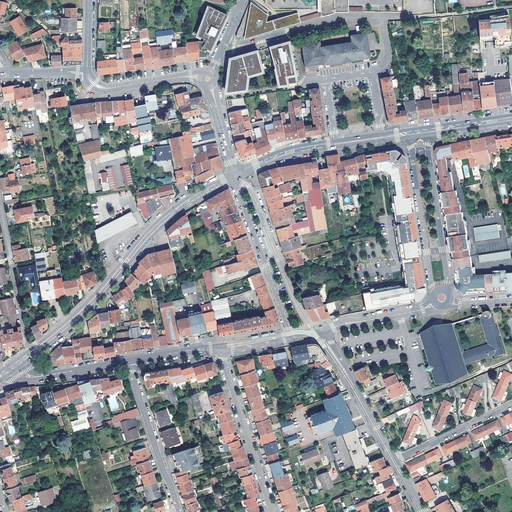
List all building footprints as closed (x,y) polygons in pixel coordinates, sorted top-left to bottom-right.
[(267,13),(250,0),(236,36),(245,33),(265,27),(266,22),(267,13)] [(319,0),(320,3),(297,9),(298,13),(300,21),(300,22),(335,13),(335,11),(334,0),(319,0)] [(348,7),(347,0),(334,0),(335,11),(348,11),(348,7)] [(65,13),(65,17),(76,17),(82,17),(82,12),(76,12),(76,11),(75,11),(75,8),(63,8),(63,13),(65,13)] [(186,42),(187,60),(195,58),(208,55),(225,19),(206,10),(195,34),(200,37),(200,38),(197,37),(187,38),(186,39),(186,42)] [(298,13),(281,18),(288,20),(296,18),(297,22),(300,21),(298,13)] [(490,19),(478,20),(479,36),(483,36),(483,40),(484,41),(494,40),(495,46),(504,45),(504,42),(511,41),(509,22),(505,22),(505,16),(501,16),(497,16),(497,19),(490,20),(490,19)] [(28,30),(20,17),(11,22),(19,36),(28,30)] [(61,17),(61,30),(76,29),(76,17),(65,17),(61,17)] [(281,18),(266,22),(265,27),(245,33),(244,39),(262,33),(300,22),(300,21),(297,22),(296,18),(288,20),(281,18)] [(109,31),(109,21),(99,21),(100,31),(109,31)] [(175,62),(172,48),(172,44),(169,44),(170,48),(161,50),(160,44),(160,42),(171,41),(171,37),(173,37),(173,32),(172,29),(156,31),(156,38),(157,43),(161,65),(168,64),(175,62)] [(370,57),(366,33),(352,36),(353,42),(321,47),(324,64),(345,60),(365,57),(370,57)] [(82,45),(82,40),(77,40),(68,41),(68,38),(65,38),(63,39),(59,36),(53,36),(52,38),(61,47),(62,47),(82,45)] [(140,38),(140,37),(138,37),(138,42),(134,43),(131,43),(133,53),(142,52),(140,41),(140,38)] [(143,37),(140,38),(140,41),(142,52),(144,52),(147,52),(147,54),(145,55),(143,55),(143,57),(145,68),(149,67),(153,67),(149,44),(148,37),(143,37)] [(121,44),(122,48),(125,71),(131,70),(135,69),(133,58),(133,53),(131,43),(130,43),(129,39),(122,40),(122,44),(121,44)] [(17,41),(8,46),(16,60),(25,55),(22,49),(17,41)] [(295,73),(289,41),(283,43),(275,45),(270,46),(275,65),(280,84),(287,83),(286,75),(295,73)] [(321,47),(320,41),(302,44),(306,67),(324,64),(321,47)] [(180,61),(187,60),(186,42),(179,43),(179,47),(172,48),(175,62),(180,61)] [(149,44),(153,67),(156,66),(161,65),(157,43),(152,44),(149,44)] [(25,55),(29,61),(46,57),(42,44),(22,49),(25,55)] [(62,47),(63,66),(67,65),(75,64),(81,64),(82,46),(82,45),(62,47)] [(52,62),(52,67),(56,66),(61,66),(61,48),(58,48),(58,54),(59,54),(59,55),(51,56),(52,60),(52,62)] [(125,71),(122,48),(119,48),(120,59),(116,59),(118,71),(122,71),(125,71)] [(253,52),(230,58),(227,79),(226,90),(246,88),(247,75),(262,70),(256,51),(253,52)] [(108,73),(118,71),(116,59),(116,54),(105,55),(105,60),(97,62),(97,72),(99,74),(108,73)] [(145,68),(143,57),(133,58),(135,69),(140,69),(145,68)] [(450,90),(447,90),(449,113),(454,112),(462,111),(460,83),(459,73),(458,70),(458,63),(452,64),(455,96),(451,97),(450,90)] [(462,73),(459,73),(460,83),(468,82),(467,72),(462,73)] [(492,106),(497,105),(494,88),(494,81),(480,82),(479,72),(477,72),(478,77),(478,80),(481,108),(483,107),(492,106)] [(393,87),(391,76),(380,78),(383,91),(393,89),(392,87),(393,87)] [(494,88),(497,105),(504,104),(511,103),(509,78),(494,80),(494,88)] [(478,80),(471,81),(474,109),(476,108),(481,108),(478,80)] [(474,109),(471,81),(468,82),(460,83),(462,111),(465,110),(467,110),(468,110),(474,109)] [(1,86),(3,96),(5,105),(10,104),(9,102),(9,99),(10,99),(15,98),(13,86),(12,84),(1,86)] [(19,85),(13,86),(15,98),(17,105),(22,104),(23,106),(31,105),(29,96),(28,97),(25,85),(23,86),(23,84),(19,85)] [(32,84),(25,85),(28,97),(29,96),(31,105),(35,104),(32,88),(32,84)] [(44,86),(32,88),(35,104),(36,108),(48,106),(45,91),(44,86)] [(312,96),(313,98),(321,97),(319,88),(309,89),(310,97),(312,96)] [(430,90),(433,115),(435,115),(439,114),(441,114),(449,113),(447,90),(447,88),(430,90)] [(393,89),(383,91),(386,105),(395,103),(396,103),(394,93),(393,93),(393,89)] [(426,100),(418,102),(416,102),(418,119),(426,116),(433,115),(430,90),(425,90),(426,100)] [(181,105),(190,104),(189,99),(188,92),(188,91),(176,94),(179,106),(181,105)] [(403,93),(406,109),(408,119),(409,121),(414,120),(418,119),(416,102),(415,100),(409,101),(407,93),(403,93)] [(145,100),(146,104),(147,110),(149,110),(153,109),(152,107),(157,106),(156,95),(151,95),(145,97),(145,100)] [(195,103),(198,113),(199,113),(207,110),(202,95),(189,99),(190,104),(195,103)] [(50,99),(52,107),(67,104),(65,96),(50,99)] [(312,107),(322,105),(321,97),(313,98),(313,100),(311,100),(311,101),(312,107)] [(136,125),(138,124),(134,106),(134,102),(133,99),(128,100),(125,100),(129,122),(135,121),(136,125)] [(299,137),(296,121),(295,114),(293,100),(293,99),(291,99),(291,102),(289,102),(292,123),(287,124),(285,112),(281,112),(282,116),(282,119),(285,139),(293,138),(299,137)] [(302,109),(300,99),(293,100),(295,114),(302,113),(302,109)] [(115,117),(115,121),(115,124),(115,126),(116,130),(118,130),(118,124),(129,122),(125,100),(121,101),(117,101),(120,116),(115,117)] [(115,121),(115,117),(112,101),(106,101),(100,102),(101,116),(107,115),(107,121),(115,121)] [(95,102),(87,104),(89,120),(97,119),(97,116),(95,102)] [(183,116),(184,117),(198,113),(195,103),(190,104),(181,105),(182,113),(181,113),(182,116),(183,116)] [(395,103),(386,105),(387,113),(395,112),(395,111),(396,110),(396,109),(395,103)] [(75,121),(89,120),(87,104),(80,105),(70,106),(72,122),(75,121)] [(134,106),(138,124),(141,141),(142,144),(145,144),(145,141),(144,138),(154,136),(151,117),(150,117),(148,118),(147,110),(146,104),(144,104),(136,106),(134,106)] [(323,115),(322,105),(312,107),(305,108),(306,113),(312,112),(313,117),(323,115)] [(231,121),(231,124),(250,120),(248,109),(240,110),(229,112),(230,119),(231,121)] [(397,114),(399,121),(404,120),(408,119),(406,109),(400,110),(399,111),(400,113),(397,114)] [(207,110),(199,113),(200,116),(203,118),(209,117),(207,110)] [(266,118),(273,116),(271,110),(262,112),(263,116),(264,122),(267,121),(266,118)] [(395,112),(387,113),(388,117),(389,123),(394,122),(399,121),(397,114),(395,114),(395,112)] [(323,115),(313,117),(314,123),(315,124),(316,124),(316,126),(324,124),(323,115)] [(254,128),(265,124),(264,122),(263,116),(258,117),(252,119),(254,128)] [(274,122),(274,123),(277,142),(279,141),(285,139),(282,119),(282,116),(273,118),(274,122)] [(250,120),(231,124),(233,133),(235,140),(250,135),(250,133),(249,131),(252,130),(250,120)] [(304,120),(296,121),(299,137),(305,136),(306,136),(305,127),(304,120)] [(73,124),(79,145),(85,143),(80,122),(76,123),(73,124)] [(187,134),(213,128),(211,123),(187,130),(187,134)] [(266,128),(270,144),(274,143),(276,142),(277,142),(274,123),(265,125),(266,128)] [(324,124),(316,126),(317,127),(314,128),(316,134),(320,134),(326,133),(324,124)] [(305,127),(306,136),(314,135),(316,134),(314,128),(312,128),(312,127),(311,126),(305,127)] [(174,167),(191,163),(210,158),(220,155),(219,152),(216,142),(215,143),(215,145),(210,147),(211,149),(202,152),(201,150),(199,151),(198,147),(192,148),(191,143),(215,137),(214,133),(213,128),(187,134),(183,135),(169,138),(170,145),(173,158),(174,167)] [(250,135),(252,142),(255,151),(256,155),(259,154),(269,150),(271,149),(270,144),(266,128),(250,133),(250,135)] [(34,134),(23,137),(25,144),(36,142),(34,134)] [(502,134),(497,135),(500,147),(506,146),(504,135),(502,135),(502,134)] [(486,137),(489,152),(496,151),(498,157),(502,156),(500,147),(497,135),(490,136),(486,137)] [(478,139),(470,140),(476,164),(490,161),(489,152),(486,137),(478,139)] [(245,138),(235,141),(241,155),(242,156),(243,157),(251,153),(255,151),(252,142),(247,144),(247,146),(245,145),(247,143),(245,138)] [(8,151),(13,150),(11,140),(0,142),(0,148),(7,147),(8,151)] [(89,193),(96,192),(89,159),(98,156),(101,155),(100,151),(99,140),(94,141),(95,144),(86,147),(85,143),(79,145),(84,160),(83,160),(89,193)] [(453,156),(455,161),(468,158),(471,167),(476,165),(476,164),(470,140),(459,142),(450,144),(453,156)] [(215,143),(198,147),(199,151),(201,150),(202,152),(211,149),(210,147),(215,145),(215,143)] [(442,205),(450,259),(469,256),(468,251),(469,250),(468,243),(467,243),(465,228),(464,228),(463,221),(462,221),(461,214),(460,214),(459,206),(458,206),(457,199),(456,199),(455,192),(453,192),(450,173),(447,174),(446,168),(444,169),(442,160),(445,160),(445,158),(453,156),(450,144),(449,144),(440,146),(437,150),(435,153),(436,159),(437,159),(437,170),(441,197),(442,205)] [(164,159),(173,158),(170,145),(167,145),(159,146),(161,159),(164,159)] [(161,159),(159,146),(157,146),(157,150),(154,150),(156,165),(164,164),(164,159),(161,159)] [(125,149),(111,153),(105,154),(101,155),(98,156),(100,162),(127,155),(125,149)] [(368,155),(365,155),(368,167),(366,167),(366,168),(367,171),(367,172),(371,171),(371,173),(380,172),(382,170),(389,169),(389,171),(386,172),(387,176),(387,181),(392,180),(394,195),(391,195),(392,202),(394,202),(395,211),(393,211),(395,221),(392,221),(396,251),(400,250),(401,257),(418,254),(414,222),(405,165),(403,155),(400,153),(396,151),(391,151),(377,154),(368,155)] [(329,168),(330,172),(337,171),(338,177),(331,179),(333,186),(337,185),(338,185),(338,184),(346,183),(347,188),(343,189),(343,191),(338,192),(338,196),(339,203),(351,200),(352,205),(355,205),(352,195),(351,187),(350,182),(349,182),(348,175),(347,175),(343,161),(340,162),(338,154),(332,155),(326,156),(329,168)] [(210,158),(213,172),(216,171),(219,170),(221,169),(223,168),(220,155),(210,158)] [(356,158),(358,168),(361,168),(362,169),(366,168),(366,167),(368,167),(365,155),(359,156),(355,157),(356,158)] [(30,158),(20,160),(23,174),(31,173),(36,172),(34,163),(31,164),(30,158)] [(213,174),(213,172),(210,158),(191,163),(194,174),(196,183),(203,179),(211,175),(213,174)] [(319,174),(318,170),(317,158),(314,158),(312,159),(312,162),(303,163),(306,178),(307,189),(321,188),(320,181),(312,182),(311,175),(319,174)] [(360,174),(358,168),(356,158),(348,160),(343,161),(347,175),(348,175),(355,174),(355,175),(360,174)] [(194,174),(191,163),(174,167),(177,183),(179,182),(186,181),(191,180),(190,175),(194,174)] [(306,178),(303,163),(299,164),(295,165),(283,167),(279,167),(282,179),(299,176),(300,179),(306,178)] [(121,166),(125,186),(133,185),(129,165),(121,166)] [(273,169),(269,171),(273,186),(277,185),(276,182),(282,180),(282,179),(279,167),(274,169),(273,169)] [(107,172),(110,189),(117,188),(113,168),(106,169),(107,172)] [(331,179),(330,172),(329,168),(323,169),(318,170),(319,174),(320,181),(321,188),(327,187),(328,194),(338,192),(337,185),(333,186),(331,179)] [(273,186),(269,171),(264,173),(261,174),(260,175),(259,177),(264,190),(274,188),(273,186)] [(110,189),(107,172),(100,173),(104,191),(110,189)] [(9,176),(8,177),(10,190),(13,189),(15,191),(19,190),(16,179),(15,179),(10,180),(9,176)] [(172,183),(170,176),(156,179),(158,186),(172,183)] [(8,177),(0,178),(3,191),(10,190),(8,177)] [(281,193),(286,192),(291,190),(289,183),(279,186),(281,193)] [(137,203),(144,201),(159,197),(171,195),(175,194),(172,184),(135,193),(137,203)] [(352,195),(364,193),(362,184),(351,187),(352,195)] [(266,198),(281,193),(279,186),(274,188),(264,190),(265,194),(265,196),(266,198)] [(213,197),(206,201),(208,208),(206,208),(206,209),(200,211),(202,214),(214,210),(216,209),(219,208),(234,203),(232,197),(232,196),(230,191),(229,188),(213,197)] [(315,231),(307,189),(302,190),(303,193),(304,201),(308,220),(310,232),(315,231)] [(267,200),(268,203),(283,199),(281,193),(266,198),(267,200)] [(303,193),(293,196),(296,203),(300,202),(304,201),(303,193)] [(155,211),(163,204),(159,197),(144,201),(150,215),(155,211)] [(283,199),(268,203),(269,207),(271,211),(284,207),(282,201),(284,202),(290,200),(289,197),(288,198),(283,199)] [(138,208),(138,209),(140,208),(145,218),(150,215),(144,201),(137,203),(137,205),(138,208)] [(225,224),(241,220),(240,218),(238,211),(234,203),(219,208),(223,219),(219,221),(216,213),(214,210),(202,214),(208,231),(222,226),(225,224)] [(299,213),(297,206),(296,203),(294,204),(293,204),(284,207),(271,211),(270,211),(271,215),(275,229),(277,228),(290,225),(295,223),(293,215),(299,213)] [(28,217),(34,216),(32,206),(15,210),(17,222),(28,220),(28,217)] [(136,222),(130,211),(94,229),(97,243),(136,222)] [(180,234),(191,231),(186,214),(185,215),(178,220),(176,221),(180,234)] [(28,220),(29,223),(30,229),(34,229),(32,219),(38,219),(39,218),(48,217),(48,215),(34,216),(28,217),(28,220)] [(226,227),(231,240),(234,239),(247,234),(244,227),(241,220),(225,224),(226,227)] [(310,232),(308,220),(295,223),(290,225),(294,237),(296,236),(310,232)] [(174,238),(175,238),(178,238),(179,243),(182,242),(180,234),(176,221),(171,226),(167,230),(167,232),(172,249),(174,248),(174,247),(176,246),(174,238)] [(498,224),(474,230),(478,243),(501,237),(498,224)] [(280,241),(294,237),(290,225),(277,228),(278,235),(280,241)] [(249,241),(247,234),(234,239),(240,253),(252,249),(251,245),(249,241)] [(296,236),(294,237),(280,241),(282,246),(283,252),(286,251),(299,248),(296,236)] [(20,249),(20,247),(20,244),(13,246),(16,261),(28,259),(26,248),(20,249)] [(29,246),(20,247),(20,249),(26,248),(28,259),(35,258),(34,256),(31,256),(29,246)] [(156,252),(161,275),(166,274),(167,274),(176,271),(170,248),(163,250),(156,252)] [(299,248),(286,251),(288,260),(290,267),(303,264),(299,248)] [(254,253),(252,249),(240,253),(237,254),(238,259),(239,261),(255,257),(254,253)] [(480,265),(511,258),(509,251),(478,257),(480,265)] [(140,264),(152,274),(153,277),(161,275),(156,252),(149,253),(139,262),(140,264)] [(373,291),(362,293),(365,311),(382,308),(412,302),(419,300),(423,296),(426,291),(425,282),(423,282),(418,254),(401,257),(399,258),(400,264),(401,264),(402,271),(401,271),(402,277),(403,277),(404,286),(402,287),(398,285),(373,289),(373,291)] [(488,294),(484,276),(473,277),(469,256),(450,259),(455,288),(463,296),(488,294)] [(37,272),(44,271),(42,257),(35,258),(36,265),(37,272)] [(220,274),(223,273),(258,263),(256,260),(255,257),(239,261),(235,262),(225,265),(221,266),(222,268),(216,270),(220,274)] [(56,272),(54,264),(51,265),(53,279),(61,277),(60,271),(56,272)] [(143,284),(152,274),(140,264),(136,269),(132,274),(140,281),(143,284)] [(21,280),(22,279),(31,278),(33,289),(40,288),(39,281),(39,279),(38,274),(37,272),(36,265),(19,269),(21,280)] [(38,274),(39,279),(49,277),(48,270),(44,271),(37,272),(38,274)] [(202,272),(208,291),(215,289),(209,270),(202,272)] [(89,286),(97,283),(93,271),(79,274),(80,278),(82,289),(89,286)] [(125,280),(128,285),(132,290),(140,281),(132,274),(131,272),(127,277),(125,280)] [(261,272),(251,276),(256,288),(266,284),(263,278),(261,272)] [(488,294),(511,292),(511,274),(505,275),(505,272),(501,272),(501,275),(484,276),(488,294)] [(247,277),(252,290),(256,288),(251,276),(247,277)] [(42,299),(65,295),(62,281),(61,277),(53,279),(39,281),(40,288),(42,299)] [(31,278),(22,279),(25,290),(33,289),(31,278)] [(82,289),(80,278),(64,281),(62,281),(65,295),(79,293),(79,290),(82,289)] [(181,285),(183,294),(197,290),(194,281),(185,283),(181,285)] [(256,288),(265,310),(274,307),(271,299),(266,284),(256,288)] [(121,290),(127,299),(131,296),(133,294),(133,291),(132,290),(128,285),(125,288),(121,290)] [(311,295),(310,291),(309,289),(301,291),(303,297),(311,295)] [(306,309),(322,305),(321,300),(322,299),(322,297),(320,297),(318,289),(310,291),(311,295),(303,297),(306,309)] [(113,296),(119,306),(127,300),(127,299),(121,290),(116,293),(113,296)] [(211,303),(216,320),(231,317),(227,297),(210,301),(211,303)] [(16,313),(15,310),(13,310),(10,298),(4,299),(7,315),(14,314),(16,313)] [(186,305),(184,299),(173,301),(174,308),(186,305)] [(159,304),(166,336),(168,344),(168,345),(174,344),(175,344),(182,342),(180,336),(177,320),(174,308),(173,301),(159,304)] [(217,325),(216,320),(211,303),(201,306),(202,311),(207,330),(218,327),(217,325)] [(322,305),(306,309),(309,315),(313,320),(329,317),(328,312),(325,312),(322,305)] [(274,325),(278,317),(274,307),(265,310),(260,312),(261,317),(263,327),(269,326),(274,325)] [(110,322),(122,320),(120,309),(113,310),(108,311),(108,312),(110,322)] [(484,316),(488,328),(496,325),(492,311),(491,310),(490,310),(488,310),(487,311),(486,312),(486,313),(485,313),(485,314),(485,315),(486,315),(486,316),(485,316),(484,316)] [(189,317),(193,333),(202,331),(207,330),(202,311),(197,313),(197,315),(196,316),(195,312),(191,313),(188,314),(189,317)] [(506,352),(495,315),(493,314),(493,313),(493,312),(492,311),(496,325),(488,328),(493,345),(492,345),(495,354),(496,354),(496,356),(506,352)] [(109,329),(110,329),(112,329),(110,322),(108,312),(102,313),(98,313),(101,330),(100,330),(101,332),(104,331),(104,326),(109,326),(109,329)] [(88,321),(90,332),(96,331),(97,336),(98,336),(98,338),(102,338),(101,332),(100,330),(101,330),(98,313),(91,319),(88,321)] [(18,345),(24,344),(21,326),(17,326),(18,330),(14,331),(13,328),(16,327),(14,314),(7,315),(9,322),(9,325),(14,346),(18,345)] [(492,345),(487,328),(488,328),(484,316),(484,314),(455,323),(465,354),(492,345)] [(47,326),(45,315),(43,316),(44,319),(38,321),(39,324),(31,327),(36,339),(39,338),(43,334),(41,331),(47,326)] [(251,318),(253,329),(258,328),(263,327),(261,317),(259,317),(259,316),(251,318)] [(193,333),(189,317),(177,320),(180,336),(184,335),(193,333)] [(243,331),(253,329),(251,318),(234,321),(235,322),(232,322),(234,333),(243,331)] [(232,322),(217,325),(218,327),(218,329),(220,335),(227,334),(234,333),(232,322)] [(495,354),(492,345),(465,354),(455,323),(435,329),(422,334),(431,365),(426,370),(434,371),(437,383),(456,381),(471,373),(468,363),(495,354)] [(9,347),(14,346),(9,325),(7,325),(6,325),(8,333),(3,334),(2,329),(0,329),(0,330),(4,349),(9,347)] [(150,326),(151,334),(152,337),(143,339),(144,348),(145,349),(149,348),(149,349),(154,348),(154,347),(159,346),(159,345),(158,337),(155,325),(150,326)] [(118,341),(114,341),(114,342),(114,343),(115,346),(116,353),(123,351),(131,350),(130,339),(129,331),(117,333),(118,341)] [(166,336),(158,337),(159,345),(168,344),(166,336)] [(79,339),(81,352),(93,350),(92,347),(91,337),(85,338),(79,339)] [(142,337),(141,337),(141,338),(130,339),(131,350),(137,349),(144,348),(143,339),(142,337)] [(109,347),(108,344),(107,338),(103,339),(104,347),(104,348),(106,356),(110,356),(116,355),(116,353),(115,346),(109,347)] [(82,360),(81,352),(79,339),(75,340),(72,340),(73,345),(76,361),(82,360)] [(307,344),(309,358),(316,357),(317,361),(318,361),(320,361),(321,361),(321,363),(327,359),(322,351),(318,346),(317,345),(316,344),(315,344),(312,344),(312,343),(307,344)] [(65,363),(63,346),(63,344),(57,348),(52,352),(50,354),(52,365),(65,363)] [(103,345),(100,345),(97,346),(97,344),(96,344),(96,346),(92,347),(93,350),(95,358),(100,357),(106,356),(104,348),(103,345)] [(309,358),(307,344),(299,346),(292,347),(295,365),(296,366),(310,363),(309,358)] [(65,363),(76,361),(73,345),(67,346),(63,346),(65,363)] [(273,355),(274,366),(275,369),(289,366),(286,351),(280,352),(280,354),(273,355)] [(258,356),(260,363),(263,362),(263,366),(269,365),(270,367),(274,366),(273,355),(272,353),(262,355),(262,356),(258,356)] [(237,362),(241,375),(254,370),(252,358),(245,360),(237,362)] [(329,362),(327,359),(321,363),(321,361),(320,361),(320,362),(317,363),(318,368),(323,367),(331,365),(329,362)] [(333,382),(330,374),(326,376),(323,367),(318,368),(317,363),(317,361),(315,364),(316,365),(314,366),(315,369),(316,370),(313,371),(317,381),(316,382),(318,387),(325,385),(333,382)] [(204,365),(208,376),(217,373),(214,362),(209,363),(204,365)] [(198,367),(193,368),(196,376),(197,380),(208,376),(204,365),(198,367)] [(181,370),(185,380),(196,376),(193,368),(192,366),(186,368),(181,370)] [(168,369),(171,379),(172,382),(174,381),(174,383),(176,383),(178,382),(185,380),(181,370),(180,367),(173,368),(168,369)] [(355,371),(360,381),(362,380),(365,384),(371,381),(364,367),(363,367),(355,371)] [(384,379),(388,387),(400,382),(394,368),(388,371),(391,377),(384,379)] [(146,373),(144,373),(148,386),(150,385),(151,388),(157,386),(156,383),(158,382),(158,381),(168,379),(171,379),(168,369),(164,370),(146,373)] [(241,375),(245,386),(257,383),(259,382),(255,370),(254,370),(241,375)] [(501,378),(498,384),(507,387),(511,375),(511,373),(504,370),(503,372),(501,371),(498,377),(501,378)] [(493,378),(490,371),(484,374),(487,381),(493,378)] [(484,374),(478,376),(481,383),(487,381),(484,374)] [(102,388),(104,395),(122,389),(119,379),(109,383),(107,378),(99,379),(102,388)] [(93,380),(90,380),(94,394),(97,394),(96,389),(102,388),(99,379),(93,380)] [(77,381),(78,384),(86,408),(92,407),(91,404),(97,402),(94,394),(90,380),(77,381)] [(326,393),(328,398),(338,394),(336,389),(335,385),(334,386),(333,382),(325,385),(328,393),(326,393)] [(406,393),(400,382),(388,387),(384,389),(387,395),(389,394),(391,393),(394,398),(400,396),(406,393)] [(245,386),(249,398),(260,395),(261,394),(257,383),(245,386)] [(65,389),(69,400),(77,397),(81,409),(86,408),(78,384),(65,389)] [(501,401),(507,387),(498,384),(493,398),(501,401)] [(172,404),(179,402),(175,390),(173,387),(173,385),(171,386),(166,387),(172,404)] [(469,397),(478,400),(483,389),(474,385),(469,397)] [(30,387),(32,396),(38,395),(35,386),(30,387)] [(21,388),(23,395),(24,398),(28,397),(32,396),(30,387),(25,387),(21,388)] [(17,389),(14,390),(16,397),(23,395),(21,388),(17,389)] [(69,400),(65,389),(53,392),(57,404),(69,400)] [(16,397),(14,390),(10,391),(6,392),(9,403),(17,400),(16,397)] [(53,392),(53,391),(42,394),(48,412),(59,409),(57,404),(53,392)] [(210,396),(216,414),(218,413),(229,409),(223,391),(210,396)] [(338,394),(328,398),(321,401),(324,409),(310,414),(317,433),(333,427),(336,434),(342,432),(355,427),(342,393),(339,394),(340,394),(338,395),(338,394)] [(401,398),(400,396),(394,398),(391,393),(389,394),(393,402),(401,398)] [(204,417),(197,394),(190,396),(191,398),(198,420),(201,419),(204,417)] [(264,406),(260,395),(249,398),(253,410),(264,406)] [(0,417),(11,414),(6,397),(0,399),(0,401),(0,403),(0,402),(0,417)] [(478,400),(469,397),(467,401),(465,406),(462,412),(471,416),(474,409),(478,400)] [(439,413),(447,417),(450,410),(452,411),(454,407),(452,406),(453,404),(444,400),(439,413)] [(416,404),(419,410),(425,407),(422,401),(416,404)] [(416,404),(410,407),(412,413),(419,410),(416,404)] [(253,410),(257,422),(268,418),(264,406),(253,410)] [(113,423),(121,421),(135,417),(140,416),(138,409),(132,411),(111,418),(112,421),(113,423)] [(220,423),(232,419),(229,409),(218,413),(220,418),(218,419),(219,423),(220,423)] [(156,414),(161,426),(171,423),(167,410),(156,414)] [(397,412),(388,416),(390,420),(399,416),(397,412)] [(505,426),(511,423),(511,412),(501,418),(505,426)] [(439,413),(433,427),(441,430),(447,417),(439,413)] [(415,414),(408,430),(416,433),(418,428),(420,430),(422,426),(420,425),(421,422),(417,420),(418,416),(415,414)] [(139,437),(137,431),(136,428),(138,427),(135,417),(121,421),(127,440),(139,437)] [(273,431),(270,418),(268,418),(257,422),(261,435),(273,431)] [(221,427),(224,435),(235,431),(236,431),(232,419),(220,423),(221,427)] [(498,419),(484,426),(488,435),(494,432),(496,435),(500,433),(499,430),(502,428),(498,419)] [(292,421),(281,425),(283,432),(294,428),(292,421)] [(476,441),(488,435),(484,426),(471,432),(476,441)] [(175,427),(162,432),(167,447),(182,442),(180,437),(178,438),(175,427)] [(342,432),(355,468),(367,463),(368,462),(364,451),(355,427),(342,432)] [(415,436),(416,433),(408,430),(403,441),(402,445),(406,447),(408,443),(411,445),(413,440),(416,441),(417,437),(415,436)] [(222,436),(224,444),(238,439),(237,437),(237,434),(236,435),(235,431),(224,435),(222,436)] [(273,431),(261,435),(264,445),(275,441),(276,441),(273,431)] [(455,440),(459,449),(472,443),(468,434),(455,440)] [(297,435),(285,439),(288,447),(300,442),(297,435)] [(499,439),(502,446),(511,442),(507,435),(499,439)] [(5,447),(4,448),(3,445),(4,445),(1,436),(0,436),(0,455),(2,455),(4,461),(13,458),(9,446),(5,447)] [(231,449),(240,446),(238,439),(224,444),(223,444),(225,451),(231,449)] [(455,440),(442,447),(446,455),(459,449),(455,440)] [(264,445),(267,454),(276,451),(278,451),(275,441),(264,445)] [(231,449),(235,460),(246,456),(245,451),(243,446),(240,446),(231,449)] [(484,446),(477,449),(480,456),(488,453),(484,446)] [(175,453),(181,471),(186,469),(201,464),(197,454),(195,447),(175,453)] [(145,448),(134,452),(136,459),(133,460),(134,464),(139,463),(149,460),(145,448)] [(438,449),(425,455),(430,463),(442,457),(438,449)] [(480,456),(477,449),(471,452),(474,458),(480,456)] [(103,461),(115,457),(113,450),(101,453),(102,455),(103,461)] [(298,456),(302,465),(318,459),(315,450),(298,456)] [(267,454),(270,464),(279,461),(276,451),(267,454)] [(425,466),(430,463),(425,455),(406,464),(414,480),(420,477),(421,477),(420,473),(426,470),(425,466)] [(233,470),(237,468),(249,465),(248,461),(246,456),(235,460),(230,462),(233,470)] [(374,471),(376,471),(386,467),(382,457),(371,461),(374,471)] [(149,460),(139,463),(140,467),(139,467),(140,471),(141,470),(142,473),(152,470),(149,460)] [(448,463),(450,469),(460,465),(458,460),(455,461),(455,460),(448,463)] [(270,464),(274,478),(284,475),(279,461),(270,464)] [(14,475),(10,463),(0,466),(1,470),(0,470),(1,473),(2,473),(4,478),(14,475)] [(438,469),(440,474),(450,469),(448,463),(441,467),(438,469)] [(240,477),(241,476),(252,473),(251,469),(249,465),(237,468),(240,477)] [(370,480),(372,485),(389,477),(388,473),(393,471),(390,465),(386,467),(376,471),(378,475),(372,478),(373,479),(370,480)] [(176,485),(189,480),(186,469),(181,471),(172,474),(174,479),(176,485)] [(156,481),(152,470),(142,473),(139,474),(141,478),(142,478),(145,485),(156,481)] [(318,476),(324,491),(333,487),(327,472),(318,476)] [(244,483),(254,480),(253,477),(252,473),(241,476),(242,480),(240,481),(241,484),(244,483)] [(21,479),(22,484),(37,479),(35,474),(21,479)] [(274,478),(279,491),(291,487),(287,474),(284,475),(274,478)] [(17,485),(14,475),(4,478),(5,483),(6,486),(7,489),(17,485)] [(389,491),(396,488),(392,479),(383,483),(386,492),(389,491)] [(423,496),(426,501),(436,496),(428,479),(423,481),(417,484),(423,496)] [(177,490),(179,495),(194,490),(190,480),(189,480),(176,485),(177,490)] [(244,483),(246,491),(256,487),(255,484),(254,480),(244,483)] [(157,488),(158,487),(156,481),(145,485),(143,486),(147,496),(149,495),(150,500),(161,496),(159,491),(158,491),(157,488)] [(209,484),(213,495),(218,494),(218,492),(215,485),(215,483),(212,483),(209,484)] [(8,493),(11,501),(13,500),(21,497),(17,485),(7,489),(3,490),(4,494),(8,493)] [(248,498),(255,496),(259,495),(258,491),(256,487),(246,491),(248,498)] [(279,491),(282,503),(294,499),(295,499),(291,487),(279,491)] [(39,492),(42,502),(43,504),(44,504),(51,502),(56,500),(55,498),(52,488),(39,492)] [(182,506),(197,501),(194,490),(179,495),(181,500),(182,506)] [(398,494),(391,496),(389,491),(386,492),(387,492),(388,497),(391,504),(400,500),(398,494)] [(388,497),(387,492),(367,500),(368,505),(388,497)] [(357,511),(355,505),(351,493),(340,498),(344,511),(357,511)] [(13,500),(16,510),(26,507),(24,501),(32,498),(31,494),(21,497),(13,500)] [(213,495),(217,506),(222,505),(220,499),(218,494),(213,495)] [(247,507),(248,507),(257,504),(255,496),(248,498),(245,499),(247,507)] [(282,503),(285,511),(295,511),(298,511),(294,499),(282,503)] [(162,500),(151,504),(153,511),(158,511),(165,510),(162,500)] [(357,511),(369,511),(367,505),(368,505),(367,500),(355,505),(357,511)] [(391,504),(394,511),(403,508),(400,500),(391,504)] [(454,511),(449,500),(436,506),(439,511),(454,511)] [(184,511),(200,511),(201,511),(197,501),(182,506),(184,511)] [(323,503),(314,507),(316,511),(321,511),(326,510),(323,503)]
